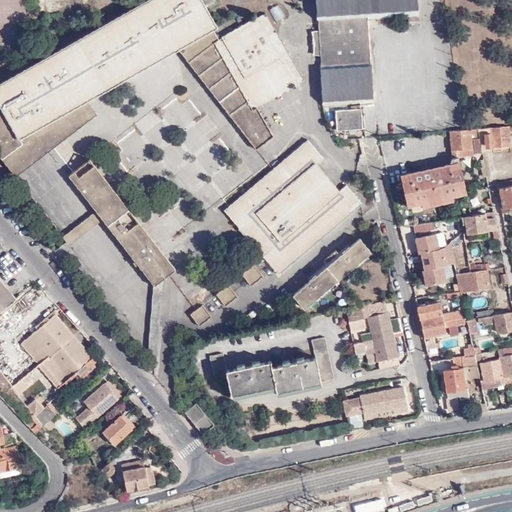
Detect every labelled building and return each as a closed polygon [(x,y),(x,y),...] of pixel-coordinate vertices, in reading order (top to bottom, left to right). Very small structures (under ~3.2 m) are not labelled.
[(0,156),(2,159),(23,143),(19,138),(68,110),(86,99),(106,88),(177,48),(187,42),(212,74),(248,120),(239,128),(256,149),(273,136),(257,107),(304,80),(265,13),(219,40),(212,28),(216,26),(201,0),(149,0),(89,34),(0,84),(0,156)] [(320,47),(320,55),(321,63),(320,63),(323,104),(374,101),(371,60),(370,60),(368,19),(419,15),(417,0),(315,0),(317,22),(318,22),(319,30),(319,39),(313,39),(312,39),(313,44),(313,49),(313,50),(314,47),(320,47)] [(218,101),(239,128),(248,120),(212,74),(187,42),(177,48),(218,101)] [(23,143),(2,159),(16,178),(98,113),(86,99),(68,110),(19,138),(23,143)] [(353,118),(356,129),(363,128),(361,108),(336,110),(336,118),(353,118)] [(337,130),(356,129),(353,118),(336,118),(337,130)] [(511,125),(477,129),(478,134),(484,134),(485,146),(492,145),(492,146),(509,145),(508,130),(511,129),(511,125)] [(478,134),(477,129),(464,130),(449,131),(452,157),(458,157),(461,157),(460,149),(471,148),(470,135),(478,134)] [(482,154),(479,139),(473,140),(476,154),(482,154)] [(225,211),(240,229),(247,223),(270,250),(264,256),(278,273),(361,203),(346,185),(340,191),(317,164),(323,158),(308,140),(225,211)] [(266,144),(259,149),(267,162),(275,157),(266,144)] [(472,156),(471,148),(460,149),(461,157),(472,156)] [(458,157),(452,157),(448,165),(400,175),(407,205),(421,202),(422,207),(453,200),(452,195),(466,192),(458,157)] [(157,255),(171,273),(176,269),(142,224),(91,158),(86,162),(118,203),(157,255)] [(85,195),(97,210),(103,219),(134,258),(154,284),(162,295),(163,279),(171,273),(157,255),(118,203),(86,162),(69,175),(85,195)] [(511,205),(511,179),(495,183),(496,189),(499,188),(500,197),(498,197),(500,208),(511,205)] [(97,210),(72,229),(82,236),(103,219),(97,210)] [(494,211),(485,212),(487,230),(492,229),(497,228),(494,211)] [(485,212),(461,216),(462,224),(463,233),(487,230),(485,212)] [(247,223),(240,229),(252,242),(264,256),(270,250),(247,223)] [(463,233),(462,224),(446,226),(447,232),(436,234),(440,252),(451,250),(450,243),(465,241),(463,233)] [(82,236),(72,229),(63,236),(70,245),(82,236)] [(357,258),(366,252),(369,249),(360,238),(294,294),(305,308),(315,299),(322,293),(325,290),(326,289),(324,286),(332,279),(336,277),(338,280),(348,271),(360,261),(357,258)] [(370,257),(366,252),(357,258),(360,261),(348,271),(351,273),(370,257)] [(250,285),(263,275),(253,263),(241,273),(250,285)] [(505,266),(498,267),(499,275),(506,273),(505,266)] [(456,273),(460,291),(490,286),(488,268),(487,268),(485,269),(474,270),(470,271),(463,272),(456,273)] [(508,283),(506,273),(499,275),(501,284),(508,283)] [(0,314),(18,300),(0,279),(0,314)] [(322,293),(315,299),(317,302),(337,285),(332,279),(324,286),(326,289),(325,290),(322,293)] [(151,316),(160,326),(162,295),(154,284),(151,316)] [(237,296),(228,284),(216,293),(225,305),(237,296)] [(427,285),(413,288),(414,297),(429,295),(427,285)] [(462,299),(460,292),(447,294),(447,299),(451,298),(452,300),(462,299)] [(439,302),(417,307),(419,317),(441,312),(439,302)] [(200,326),(212,316),(202,305),(190,314),(200,326)] [(362,309),(347,312),(350,329),(366,326),(362,309)] [(445,327),(467,323),(467,320),(466,318),(464,310),(442,315),(442,314),(420,319),(424,338),(446,333),(445,327)] [(497,332),(511,329),(511,311),(467,320),(467,323),(470,333),(477,331),(475,322),(481,321),(482,325),(495,322),(497,332)] [(398,357),(389,312),(370,316),(378,361),(398,357)] [(91,365),(95,361),(55,314),(20,344),(58,388),(74,374),(79,379),(93,367),(91,365)] [(158,357),(160,326),(151,316),(151,323),(149,347),(158,357)] [(332,378),(323,336),(310,339),(313,356),(296,360),(295,357),(289,358),(290,361),(270,365),(269,361),(252,364),(251,361),(246,362),(246,365),(226,369),(223,353),(210,355),(213,377),(227,374),(231,394),(253,389),(274,385),(276,391),(300,386),(320,382),(320,380),(332,378)] [(353,341),(355,350),(366,348),(364,339),(353,341)] [(496,348),(511,346),(511,341),(511,339),(495,341),(496,348)] [(473,347),(472,343),(468,344),(469,347),(464,348),(465,355),(474,354),(474,353),(474,351),(473,347)] [(511,373),(511,346),(496,348),(497,351),(502,375),(511,373)] [(504,382),(502,375),(497,351),(476,353),(482,379),(480,379),(482,387),(504,382)] [(474,354),(465,355),(438,358),(439,365),(442,365),(446,390),(447,390),(448,398),(459,396),(460,399),(468,397),(466,388),(465,388),(462,366),(477,363),(474,354)] [(511,373),(502,375),(504,382),(511,381),(511,373)] [(184,385),(185,374),(175,374),(175,389),(176,389),(177,385),(184,385)] [(13,387),(17,392),(31,380),(27,375),(13,387)] [(108,379),(105,382),(118,397),(121,394),(108,379)] [(31,380),(17,392),(18,394),(33,382),(31,380)] [(105,382),(84,401),(88,406),(76,418),(84,427),(118,397),(105,382)] [(344,398),(348,418),(362,415),(408,407),(403,387),(344,398)] [(29,407),(36,416),(45,408),(37,400),(29,407)] [(185,410),(203,433),(215,423),(197,401),(185,410)] [(48,405),(56,414),(59,412),(51,402),(48,405)] [(36,416),(44,425),(56,414),(48,405),(45,408),(36,416)] [(408,407),(362,415),(363,420),(408,412),(408,407)] [(115,444),(132,428),(124,419),(127,415),(124,412),(103,432),(115,444)] [(124,419),(132,428),(136,425),(127,415),(124,419)] [(29,446),(22,439),(3,443),(4,448),(0,448),(0,470),(22,465),(18,449),(29,446)] [(117,457),(130,445),(129,443),(116,456),(117,457)] [(124,460),(135,450),(130,445),(117,457),(122,463),(124,460)] [(154,483),(148,457),(122,463),(128,489),(150,484),(154,483)] [(100,472),(111,462),(110,461),(99,471),(100,472)] [(103,481),(117,468),(111,462),(100,472),(103,481)] [(22,465),(0,470),(0,473),(1,477),(23,472),(22,465)]
